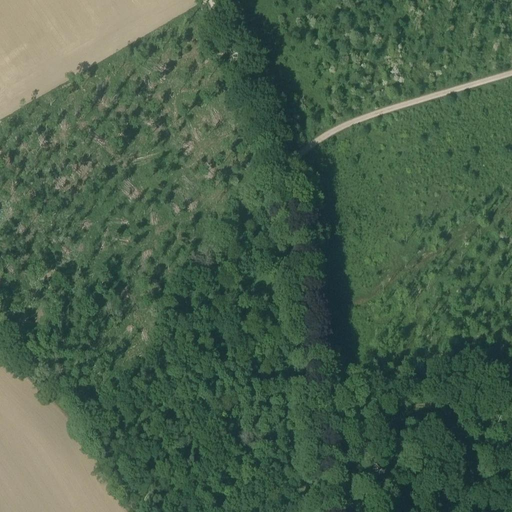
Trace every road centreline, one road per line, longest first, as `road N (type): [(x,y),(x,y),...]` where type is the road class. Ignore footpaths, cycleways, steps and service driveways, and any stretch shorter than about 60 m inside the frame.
road 1 (track): [(328,511),(284,179),(209,0)]
road 2 (track): [(280,167),(363,117),(511,72)]
